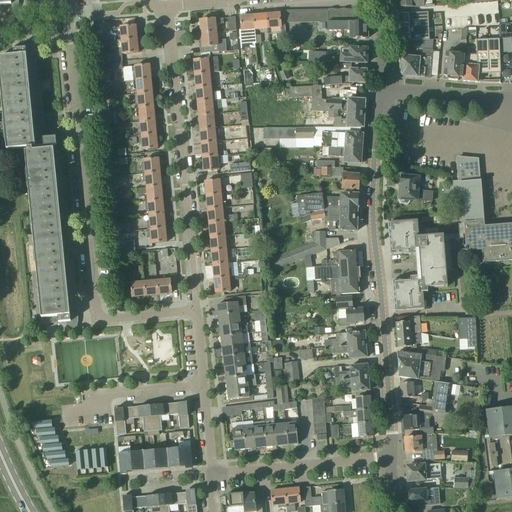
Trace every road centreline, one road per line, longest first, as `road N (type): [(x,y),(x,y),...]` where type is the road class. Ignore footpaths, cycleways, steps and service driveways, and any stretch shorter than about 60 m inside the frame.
road 1 (residential): [(195,311),(98,320),(64,0)]
road 2 (residential): [(391,459),(372,225),(379,84)]
road 3 (residential): [(195,311),(166,7)]
road 4 (residential): [(210,477),(391,459)]
road 5 (residential): [(202,387),(102,396),(103,408),(66,411)]
road 6 (residential): [(503,97),(379,84)]
